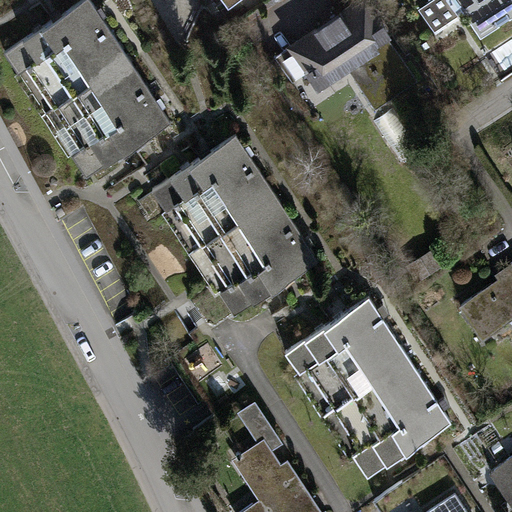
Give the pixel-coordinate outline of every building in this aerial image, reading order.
[(95,6),(90,0),(81,0),(60,14),(44,24),(4,51),(19,73),(27,67),(29,70),(34,67),(83,142),(79,145),(81,148),(72,154),(87,176),(123,153),(146,137),(171,121),(162,109),(95,6)] [(511,0),(426,0),(419,5),(435,29),(469,7),(485,32),(511,14),(511,0)] [(376,20),(366,5),(284,59),(296,78),(308,70),(314,79),(347,58),(377,104),(415,79),(386,35),(388,34),(383,26),(378,29),(373,22),(376,20)] [(27,67),(19,73),(15,75),(68,157),(72,154),(81,148),(79,145),(83,142),(34,67),(29,70),(27,67)] [(243,145),(236,133),(213,149),(182,169),(152,188),(167,210),(175,205),(177,208),(182,205),(231,280),(227,283),(229,286),(220,292),(235,313),(274,288),(288,279),(318,259),(311,248),(243,145)] [(175,205),(167,210),(162,213),(216,294),(220,292),(229,286),(227,283),(231,280),(182,205),(177,208),(175,205)] [(432,254),(411,268),(418,279),(439,265),(432,254)] [(511,261),(511,262),(511,263),(511,269),(461,302),(483,335),(511,316),(511,261)] [(379,310),(369,296),(343,313),(312,333),(285,351),(368,475),(407,449),(428,436),(451,421),(439,402),(379,310)] [(306,511),(316,506),(286,462),(280,466),(268,448),(280,440),(254,402),(243,410),(258,432),(257,432),(262,441),(242,454),(239,450),(236,452),(239,456),(236,458),(267,504),(255,511),(306,511)] [(511,454),(491,469),(511,500),(511,454)] [(382,511),(423,511),(402,481),(374,499),(382,511)] [(425,511),(467,511),(455,493),(425,511)]
